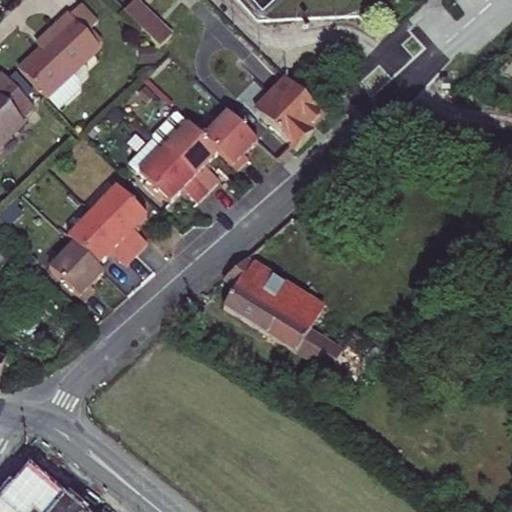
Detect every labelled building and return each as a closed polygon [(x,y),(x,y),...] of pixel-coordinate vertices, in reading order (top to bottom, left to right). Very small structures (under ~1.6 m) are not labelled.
[(124,15),(160,50),(173,37),(136,1),(124,15)] [(99,23),(83,6),(70,18),(99,48),(103,43),(92,30),(99,23)] [(19,71),(46,101),(48,100),(84,66),(101,50),(99,48),(70,18),(68,15),(45,37),(50,43),(34,57),(19,71)] [(155,47),(146,55),(158,67),(166,58),(155,47)] [(60,111),(80,92),(81,85),(88,78),(88,70),(84,66),(48,100),(60,111)] [(0,148),(25,125),(21,121),(34,109),(3,76),(0,79),(0,148)] [(304,143),(313,134),(310,131),(324,117),(286,79),(269,97),(275,102),(260,117),(296,152),(304,143)] [(322,93),(334,107),(348,94),(336,81),(322,93)] [(269,97),(255,112),(260,117),(275,102),(269,97)] [(219,156),(237,174),(243,168),(249,162),(244,158),(258,144),(227,115),(202,140),(219,156)] [(153,141),(164,151),(188,126),(177,116),(153,141)] [(219,156),(202,140),(188,126),(164,151),(208,195),(214,189),(220,184),(205,170),(219,156)] [(153,141),(129,166),(139,176),(164,151),(153,141)] [(170,206),(183,192),(198,206),(203,200),(208,195),(164,151),(139,176),(170,206)] [(92,215),(136,258),(142,252),(148,246),(133,232),(147,218),(117,189),(92,215)] [(0,219),(5,226),(13,218),(6,210),(0,216),(0,219)] [(67,240),(73,246),(98,269),(111,255),(126,269),(131,263),(136,258),(92,215),(67,240)] [(73,246),(49,271),(84,305),(89,300),(95,294),(90,289),(104,275),(98,269),(73,246)] [(236,291),(224,310),(267,337),(329,376),(343,355),(309,334),(324,312),(245,263),(234,272),(223,281),(236,291)] [(29,281),(36,287),(44,279),(37,272),(29,281)] [(0,382),(6,364),(12,365),(13,360),(3,356),(4,353),(0,351),(0,382)] [(38,465),(43,456),(28,447),(23,457),(38,465)] [(0,508),(0,511),(74,511),(28,474),(0,508)]
